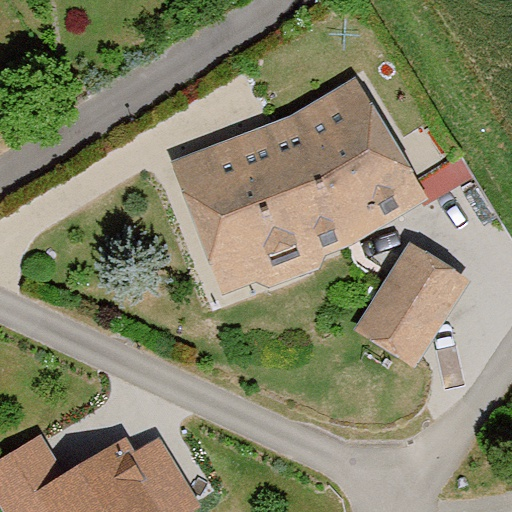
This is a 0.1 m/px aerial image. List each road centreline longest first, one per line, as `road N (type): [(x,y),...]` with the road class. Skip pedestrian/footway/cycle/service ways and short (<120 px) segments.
road 1 (residential): [(395,511),(364,467),(0,304)]
road 2 (residential): [(0,169),(273,0)]
